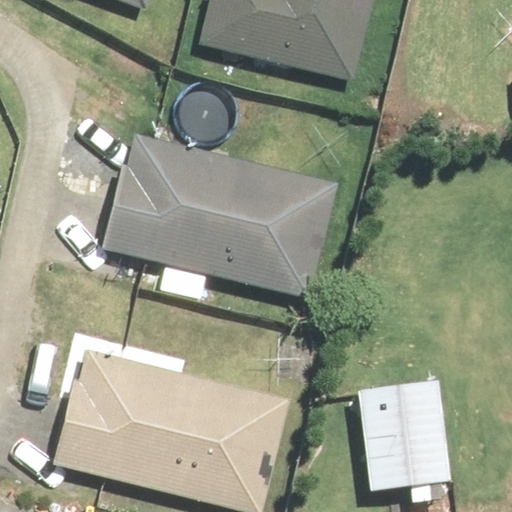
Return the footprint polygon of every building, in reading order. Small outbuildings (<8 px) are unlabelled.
[(89,0),(140,19),(146,0),(89,0)] [(204,0),(191,54),(346,92),(368,0),(204,0)] [(100,257),(152,270),(145,302),(203,317),(211,285),(303,308),(332,193),(129,142),(100,257)] [(74,353),(43,469),(205,511),(259,511),(287,410),(74,353)] [(426,389),(347,399),(360,503),(439,493),(426,389)]
